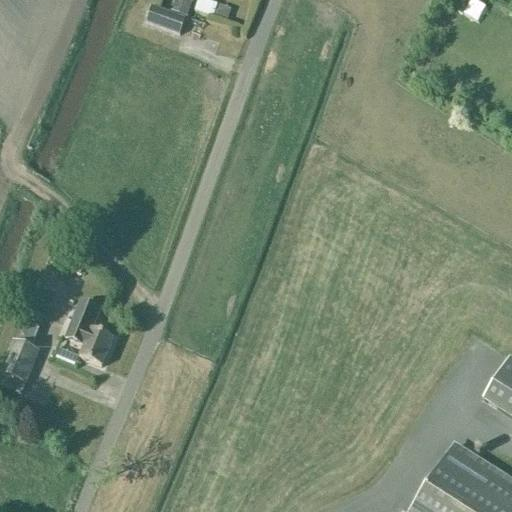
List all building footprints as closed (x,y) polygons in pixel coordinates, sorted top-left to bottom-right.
[(206,19),(212,0),(199,0),(194,15),(206,19)] [(186,20),(153,8),(147,24),(181,36),(186,20)] [(91,331),(99,314),(82,307),(67,341),(84,349),(79,361),(100,370),(113,341),(91,331)] [(40,354),(31,350),(39,332),(22,325),(15,344),(1,376),(26,387),(40,354)] [(511,360),(508,358),(480,401),(511,421),(511,360)] [(511,511),(511,481),(453,445),(410,511),(511,511)]
